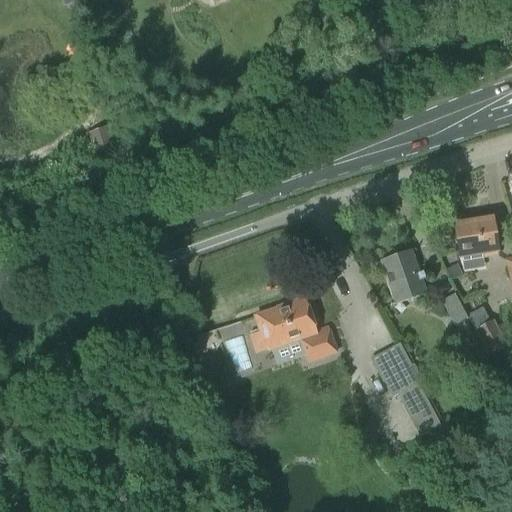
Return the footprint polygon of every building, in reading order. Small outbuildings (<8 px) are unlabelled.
[(454,227),(457,247),(459,257),(482,253),(483,258),(498,256),(495,240),(492,221),(454,227)] [(379,263),(386,281),(395,306),(427,295),(421,280),(424,279),(422,274),(417,275),(415,270),(418,269),(411,252),(414,251),(413,250),(379,263)] [(454,327),(455,326),(463,340),(473,335),(465,319),(466,319),(454,294),(442,302),(454,327)] [(259,330),(249,333),(256,353),(267,350),(268,351),(271,349),(300,339),(306,355),(308,362),(336,352),(327,329),(315,333),(311,319),(304,300),(254,318),(259,330)] [(493,320),(474,330),(487,356),(506,346),(493,320)] [(397,346),(371,360),(383,382),(385,381),(394,397),(397,396),(418,383),(422,381),(413,365),(410,367),(399,346),(397,346)] [(206,392),(196,397),(201,408),(212,404),(206,392)]
